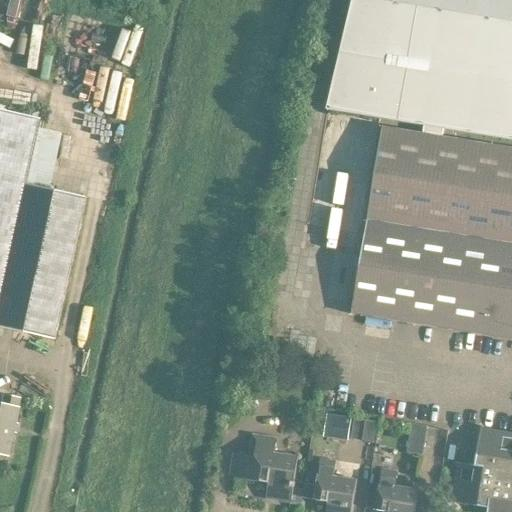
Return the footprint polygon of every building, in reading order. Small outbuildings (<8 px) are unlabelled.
[(511,0),(352,0),(326,110),(379,119),(424,126),(422,134),(441,137),(443,129),(511,140),(511,0)] [(86,196),(60,191),(26,183),(40,121),(0,112),(0,327),(54,339),(86,196)] [(351,313),(351,314),(352,314),(352,313),(511,339),(511,148),(441,137),(422,134),(383,128),(383,127),(382,127),(382,128),(351,313)] [(0,403),(0,454),(8,457),(19,407),(18,407),(20,398),(6,395),(4,404),(0,403)] [(323,433),(375,443),(379,421),(327,412),(323,433)] [(423,426),(408,423),(403,452),(419,454),(423,426)] [(448,502),(488,508),(487,511),(511,511),(511,430),(481,426),(474,465),(455,462),(448,502)] [(232,453),(230,465),(229,477),(268,483),(265,499),(290,503),(298,457),(274,453),(276,438),(252,434),(248,456),(232,453)] [(320,458),(313,500),(328,502),(326,511),(351,511),(357,480),(333,477),(335,461),(320,458)] [(335,474),(357,476),(358,466),(337,464),(335,474)] [(381,468),(374,510),(388,511),(414,511),(418,490),(394,486),(397,471),(381,468)]
